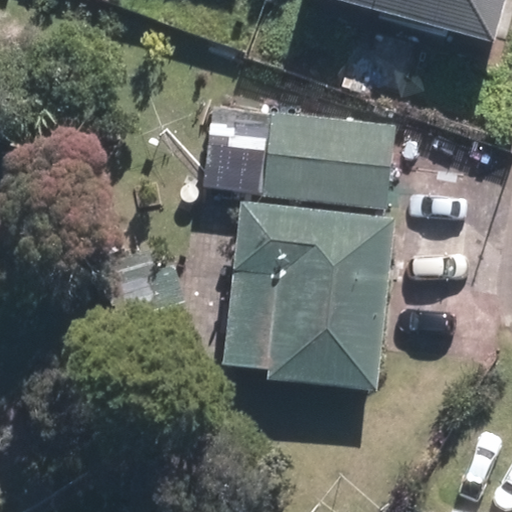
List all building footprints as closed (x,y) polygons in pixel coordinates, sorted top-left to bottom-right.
[(511,0),(309,0),(309,1),(499,53),(511,3),(511,0)] [(384,214),(391,134),(207,113),(200,198),(384,214)] [(396,223),(238,206),(220,373),(270,378),(270,385),(377,396),(396,223)] [(215,351),(224,228),(168,224),(164,288),(98,284),(94,343),(215,351)] [(392,511),(400,504),(358,467),(316,511),(392,511)]
